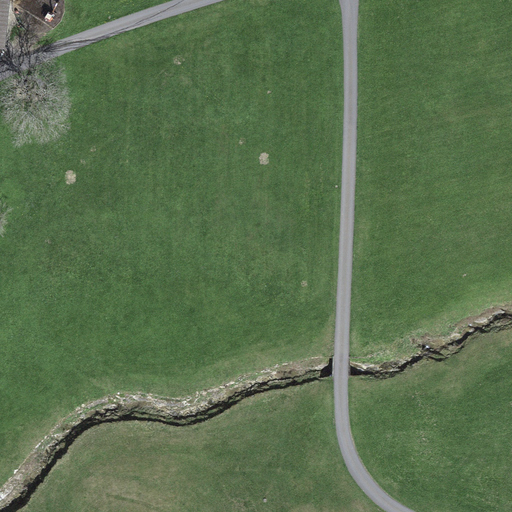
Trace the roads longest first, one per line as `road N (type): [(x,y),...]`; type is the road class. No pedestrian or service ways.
road 1 (unclassified): [(347,0),(341,414),(356,467),(400,511)]
road 2 (unclassified): [(203,0),(0,72)]
